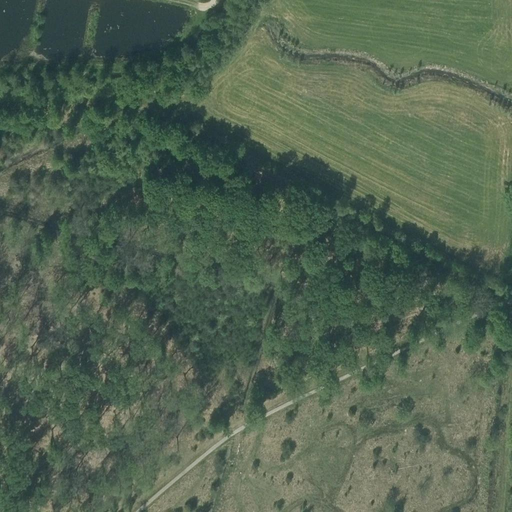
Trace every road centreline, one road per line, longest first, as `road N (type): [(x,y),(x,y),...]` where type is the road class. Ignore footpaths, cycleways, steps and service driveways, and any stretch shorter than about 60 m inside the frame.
road 1 (track): [(511,296),(237,423),(132,511)]
road 2 (track): [(511,366),(499,511)]
